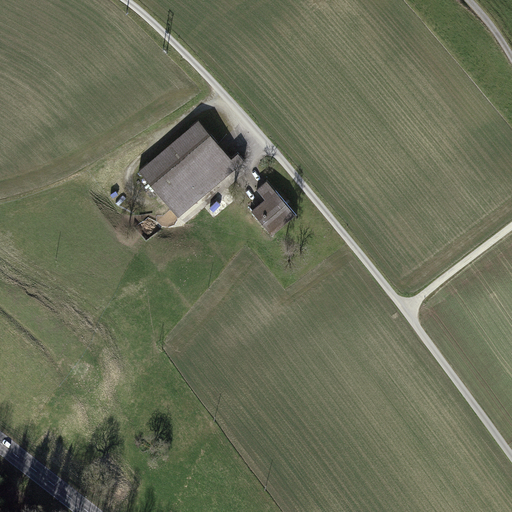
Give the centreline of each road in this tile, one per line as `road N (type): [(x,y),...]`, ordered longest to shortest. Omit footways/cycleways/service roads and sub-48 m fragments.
road 1 (unclassified): [(511,455),(406,308),(308,191),(210,78),(125,0)]
road 2 (track): [(511,227),(406,308)]
